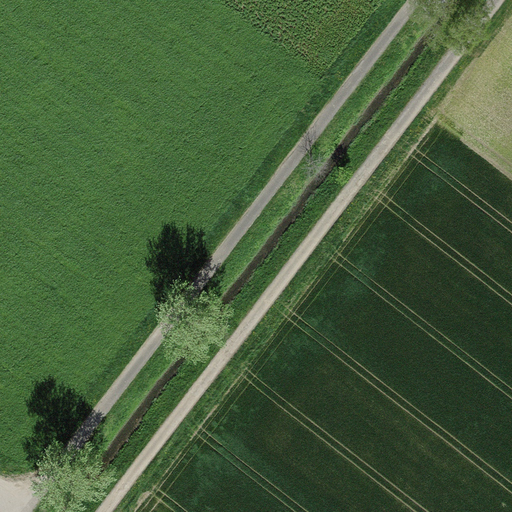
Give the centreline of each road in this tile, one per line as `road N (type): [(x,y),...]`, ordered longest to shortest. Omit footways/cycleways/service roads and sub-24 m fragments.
road 1 (track): [(16,511),(415,0)]
road 2 (track): [(499,0),(110,511)]
